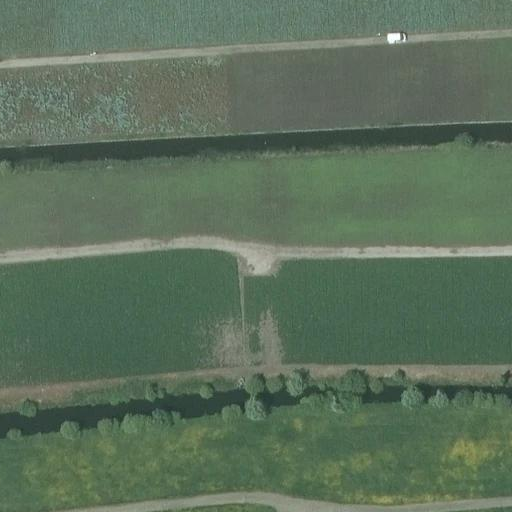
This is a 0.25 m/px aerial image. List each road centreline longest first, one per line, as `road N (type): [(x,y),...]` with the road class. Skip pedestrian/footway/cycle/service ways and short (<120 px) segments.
road 1 (track): [(0,257),(175,241),(326,254),(511,252)]
road 2 (track): [(511,33),(0,63)]
road 3 (track): [(130,511),(251,498),(343,511)]
